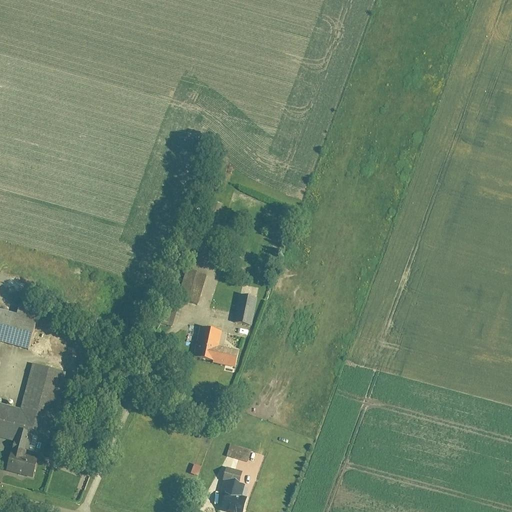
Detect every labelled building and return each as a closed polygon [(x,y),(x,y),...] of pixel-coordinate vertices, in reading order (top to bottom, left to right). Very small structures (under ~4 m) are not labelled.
[(182,300),(201,305),(209,277),(190,272),(182,300)] [(241,295),(234,323),(252,327),(259,300),(241,295)] [(37,324),(0,313),(0,346),(28,355),(37,324)] [(203,329),(196,361),(236,370),(241,352),(218,347),(222,333),(203,329)] [(36,365),(22,410),(0,403),(0,444),(16,449),(21,429),(48,437),(66,374),(36,365)] [(37,466),(10,458),(6,473),(33,481),(37,466)] [(227,470),(223,482),(239,488),(243,477),(227,470)] [(229,493),(222,511),(245,511),(250,501),(229,493)]
